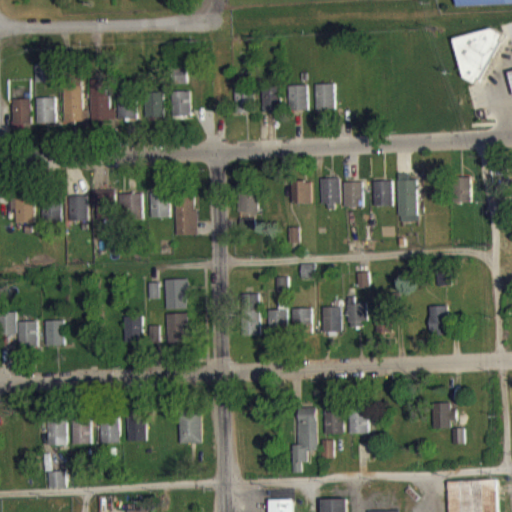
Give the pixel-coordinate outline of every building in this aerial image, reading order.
[(511,0),(459,0),(460,14),(511,12),(511,0)] [(508,44),(497,38),(457,45),(465,85),(475,90),(486,88),(508,44)] [(56,89),(55,71),(36,72),(37,90),(56,89)] [(189,76),(172,76),(172,92),(189,92),(189,76)] [(112,117),(111,88),(93,88),(93,128),(117,128),(117,117),(112,117)] [(337,120),(338,92),(319,92),(319,119),(337,120)] [(310,93),(291,94),(292,119),(311,118),(310,93)] [(66,95),(67,129),(87,129),(86,95),(66,95)] [(264,95),(265,120),(283,120),(283,95),(264,95)] [(237,96),(237,121),(256,122),(257,97),(237,96)] [(193,124),(192,99),(174,99),(175,124),(193,124)] [(149,102),(150,128),(168,127),(166,101),(149,102)] [(140,127),(140,102),(121,102),(120,127),(140,127)] [(39,106),(39,132),(58,132),(58,106),(39,106)] [(14,137),(33,137),(34,108),(15,107),(14,137)] [(419,188),(411,188),(411,181),(400,182),(401,230),(420,229),(419,188)] [(473,210),(473,185),(456,186),(457,211),(473,210)] [(343,214),(343,186),(324,187),(324,214),(343,214)] [(294,190),(295,212),(314,212),(314,189),(294,190)] [(395,189),(376,189),(376,215),(395,214),(395,189)] [(365,190),(346,190),(346,216),(365,215),(365,190)] [(95,198),(96,228),(116,227),(116,198),(95,198)] [(172,225),(171,201),(153,201),(153,225),(172,225)] [(258,201),(239,201),(240,237),(259,236),(258,201)] [(144,202),(122,202),(122,224),(145,223),(144,202)] [(198,243),(199,204),(178,203),(178,243),(198,243)] [(90,204),(72,205),(72,229),(90,229),(90,204)] [(36,206),(18,205),(18,229),(36,229),(36,206)] [(63,229),(63,206),(45,207),(45,229),(63,229)] [(301,235),(291,236),(291,251),(302,251),(301,235)] [(303,286),(316,286),(316,272),(303,272),(303,286)] [(440,294),(453,294),(453,279),(439,280),(440,294)] [(360,296),(371,295),(371,281),(359,281),(360,296)] [(290,285),(278,286),(279,302),(290,301),(290,285)] [(169,318),(190,317),(189,287),(168,288),(169,318)] [(161,291),(151,291),(152,307),(162,307),(161,291)] [(351,335),(370,335),(369,311),(357,312),(357,306),(350,306),(351,335)] [(289,311),(281,311),(281,318),(270,318),(271,345),(290,344),(289,311)] [(450,341),(450,314),(431,315),(432,341),(450,341)] [(344,340),(344,315),(326,316),(326,340),(344,340)] [(314,317),(295,317),(295,337),(314,337),(314,317)] [(19,321),(3,321),(3,343),(20,343),(19,321)] [(191,321),(169,322),(170,352),(192,351),(191,321)] [(378,323),(378,341),(395,341),(395,323),(378,323)] [(126,325),(127,350),(145,350),(145,324),(126,325)] [(66,328),(49,329),(49,354),(67,354),(66,328)] [(21,330),(22,356),(40,355),(39,330),(21,330)] [(162,334),(152,333),(152,349),(162,349),(162,334)] [(436,437),(454,437),(453,429),(459,429),(459,418),(453,418),(453,411),(436,412),(436,437)] [(301,453),(295,453),(295,481),(303,481),(303,471),(310,471),(310,458),(320,458),(319,416),(301,416),(301,453)] [(346,417),(327,417),(327,442),(346,443),(346,417)] [(370,442),(370,419),(352,419),(352,442),(370,442)] [(205,451),(204,421),(181,422),(182,451),(205,451)] [(130,450),(149,449),(148,424),(129,425),(130,450)] [(75,452),(94,452),(93,426),(74,426),(75,452)] [(122,451),(121,426),(102,426),(103,451),(122,451)] [(50,453),(69,454),(69,430),(51,430),(50,453)] [(466,436),(454,437),(455,453),(467,452),(466,436)] [(336,465),(336,448),(324,448),(324,466),(336,465)] [(50,496),(68,496),(67,480),(50,480),(50,496)] [(451,511),(500,511),(499,488),(451,490),(451,511)]
